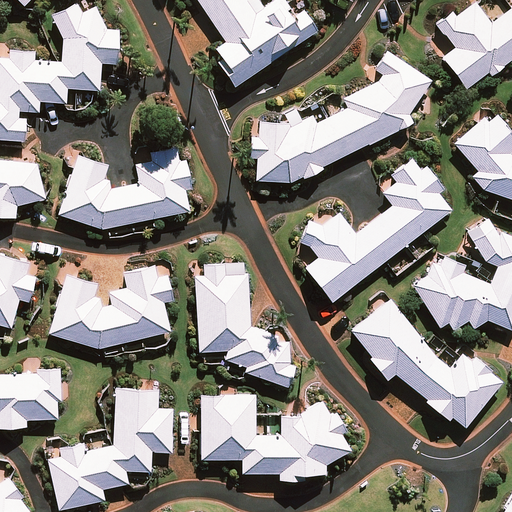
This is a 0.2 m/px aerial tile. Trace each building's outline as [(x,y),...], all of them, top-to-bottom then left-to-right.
[(218,61),(233,83),(314,29),(303,11),(293,18),(280,0),(269,0),(253,11),(245,0),(198,0),(226,41),(216,48),(223,58),(218,61)] [(0,136),(22,138),(23,118),(17,117),(17,108),(34,110),(35,98),(63,100),(64,86),(95,88),(97,61),(114,63),(117,30),(106,29),(93,6),(81,13),(75,1),(51,14),(63,38),(61,62),(32,60),(33,50),(8,48),(8,58),(0,57),(0,136)] [(441,55),(464,86),(486,69),(488,73),(511,54),(511,6),(490,23),(474,2),(453,17),(449,12),(436,22),(454,46),(441,55)] [(254,178),(289,178),(410,121),(405,113),(429,79),(386,51),(376,67),(388,76),(342,98),(347,108),(314,124),(310,115),(289,125),(287,122),(258,120),(257,137),(250,136),(249,156),(255,156),(254,178)] [(470,174),(482,186),(511,196),(511,156),(506,154),(511,148),(511,137),(494,113),(487,119),(483,116),(453,141),(476,169),(470,174)] [(59,212),(101,225),(186,208),(182,189),(189,187),(183,160),(176,161),(173,147),(151,152),(153,161),(134,164),(138,183),(111,188),(104,189),(100,179),(106,163),(77,156),(59,212)] [(0,211),(11,213),(14,202),(43,195),(35,163),(0,159),(0,211)] [(304,267),(329,299),(447,207),(435,192),(440,188),(423,166),(417,170),(409,160),(392,173),(398,180),(382,192),(391,204),(353,233),(338,215),(324,226),(308,219),(299,238),(306,240),(319,256),(304,267)] [(484,316),(511,327),(511,323),(511,237),(500,232),(497,236),(492,228),(472,240),(485,259),(499,265),(489,283),(458,271),(460,264),(442,257),(439,266),(433,262),(425,275),(414,282),(437,323),(446,318),(452,326),(467,317),(471,325),(484,316)] [(0,321),(9,324),(16,296),(27,299),(33,277),(23,274),(27,263),(0,255),(0,321)] [(275,334),(248,324),(245,272),(224,273),(223,263),(202,264),(203,274),(195,275),(199,349),(227,348),(223,357),(247,364),(245,371),(287,383),(293,365),(288,363),(287,341),(274,342),(275,334)] [(111,304),(100,306),(97,297),(92,295),(95,283),(66,274),(48,332),(97,345),(168,329),(161,300),(171,297),(166,275),(156,277),(153,265),(122,272),(126,287),(108,291),(111,304)] [(465,422),(499,380),(486,369),(488,366),(475,356),(471,361),(461,353),(447,370),(433,356),(388,299),(350,329),(388,376),(395,370),(428,398),(427,399),(448,416),(451,411),(465,422)] [(23,416),(55,415),(55,395),(58,395),(57,368),(38,369),(38,372),(0,373),(0,424),(23,423),(23,416)] [(126,480),(123,467),(148,468),(150,448),(169,450),(171,407),(155,408),(156,388),(116,386),(115,387),(113,441),(85,450),(83,442),(59,447),(60,455),(47,458),(58,505),(103,495),(101,486),(126,480)] [(320,401),(296,414),(280,414),(280,434),(253,434),(253,394),(201,395),(201,456),(241,456),(241,470),(279,470),(279,477),(304,477),(304,470),(323,470),(323,461),(348,449),(338,432),(345,427),(335,411),(330,415),(320,401)] [(0,511),(28,511),(18,496),(20,494),(7,477),(0,482),(0,511)] [(511,511),(511,495),(501,511),(511,511)]
